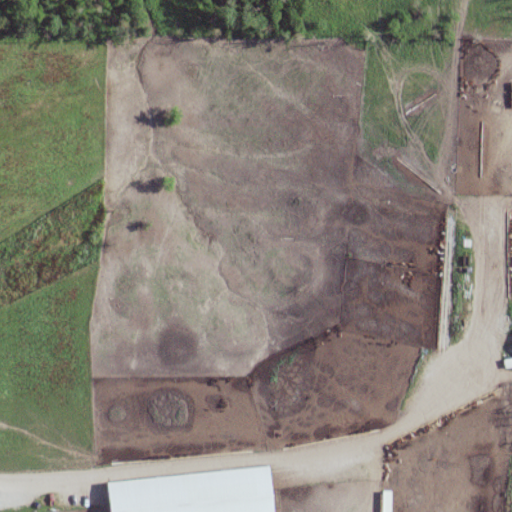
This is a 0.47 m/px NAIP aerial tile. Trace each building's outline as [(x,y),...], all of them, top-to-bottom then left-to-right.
[(381,268),(413,271),(416,251),(383,248),(381,268)] [(413,328),(382,321),(379,340),(409,346),(413,328)] [(382,488),(401,488),(401,460),(382,460),(382,488)] [(101,481),(103,511),(268,511),(265,468),(101,481)] [(386,511),(387,492),(377,492),(377,511),(386,511)]
